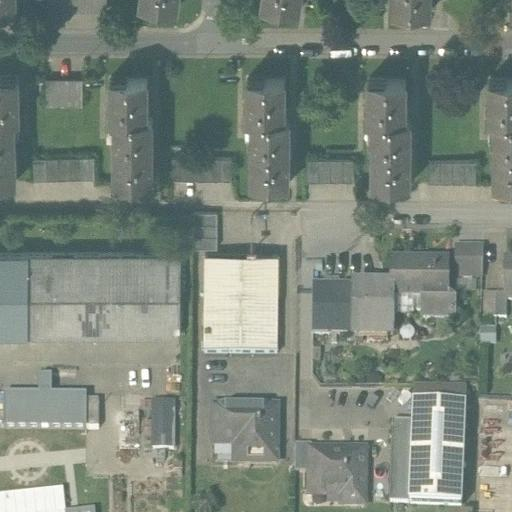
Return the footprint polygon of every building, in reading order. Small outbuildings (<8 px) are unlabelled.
[(81,0),(46,0),(47,11),(82,11),(81,0)] [(105,0),(81,0),(82,11),(106,12),(105,0)] [(140,0),(139,6),(158,9),(158,6),(176,8),(177,0),(140,0)] [(261,0),(261,5),(279,7),(279,10),(298,13),(299,0),(261,0)] [(391,0),(392,10),(409,11),(409,14),(430,14),(429,0),(391,0)] [(146,81),(125,81),(125,85),(109,85),(109,121),(114,121),(114,185),(132,185),(132,181),(151,181),(151,121),(146,121),(146,81)] [(283,81),(264,81),(264,85),(246,84),(246,122),(251,122),(251,185),(270,186),(270,182),(288,182),(288,121),(283,121),(283,81)] [(0,182),(15,182),(14,118),(19,118),(18,82),(0,82),(0,182)] [(82,82),(46,82),(46,105),(81,106),(82,82)] [(405,83),(385,82),(385,86),(367,86),(367,124),(372,123),(372,186),(391,186),(391,183),(409,183),(410,122),(405,122),(405,83)] [(511,82),(505,83),(505,86),(488,86),(488,124),(493,124),(493,187),(511,186),(511,82)] [(93,158),(34,159),(34,181),(94,180),(93,158)] [(205,161),(171,161),(171,183),(205,183),(205,161)] [(231,161),(205,161),(205,183),(231,183),(231,161)] [(354,162),(306,162),(306,184),(354,184),(354,162)] [(475,164),(427,164),(427,186),(475,186),(475,164)] [(216,215),(191,215),(191,252),(216,252),(216,215)] [(481,249),(456,249),(456,277),(481,277),(481,249)] [(180,255),(0,253),(0,335),(179,337),(180,255)] [(276,258),(204,258),(203,330),(276,331),(276,258)] [(446,263),(392,263),(392,287),(392,299),(422,299),(422,308),(446,308),(446,263)] [(365,287),(312,286),(311,336),(365,336),(365,335),(354,335),(354,311),(365,311),(365,287)] [(392,287),(365,287),(365,311),(354,311),(354,335),(365,335),(365,336),(392,336),(392,299),(392,287)] [(494,297),(480,297),(479,320),(494,321),(494,297)] [(506,297),(494,297),(494,321),(505,321),(506,303),(506,297)] [(276,331),(203,330),(203,354),(276,354),(276,331)] [(4,395),(3,429),(86,429),(86,402),(86,396),(51,396),(51,378),(39,378),(39,396),(4,395)] [(464,389),(412,389),(410,423),(391,423),(388,504),(460,507),(464,389)] [(86,402),(86,429),(98,430),(98,402),(86,402)] [(153,404),(153,450),(173,450),(173,403),(153,404)] [(275,408),(211,408),(211,447),(234,447),(234,464),(275,464),(275,408)] [(310,446),(294,445),(294,473),(308,473),(308,451),(310,451),(310,446)] [(310,451),(308,451),(308,473),(307,491),(340,491),(340,507),(364,507),(364,451),(310,451)] [(0,511),(65,511),(63,491),(0,498),(0,511)]
